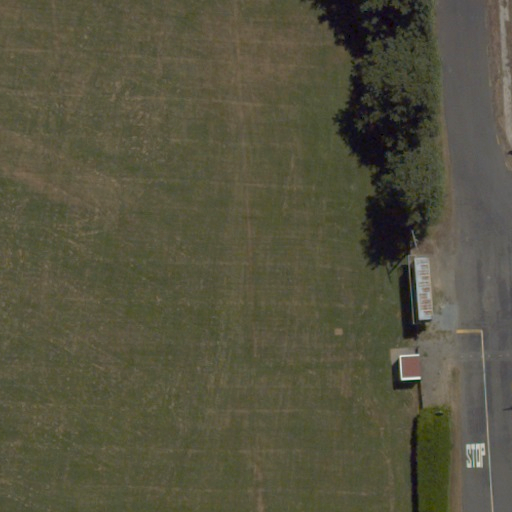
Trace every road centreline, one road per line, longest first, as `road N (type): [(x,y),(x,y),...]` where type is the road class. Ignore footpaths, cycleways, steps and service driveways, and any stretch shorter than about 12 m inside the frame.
road 1 (residential): [(465,0),(480,271)]
road 2 (residential): [(480,271),(490,511)]
